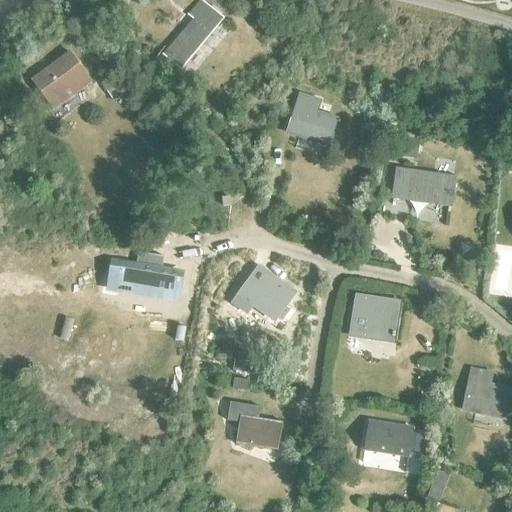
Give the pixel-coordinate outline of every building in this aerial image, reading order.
[(190,16),(195,21),(188,30),(166,56),(181,69),(203,43),(222,20),(219,17),(221,14),(220,12),(218,11),(216,9),(214,8),(212,7),(210,10),(201,3),(190,16)] [(69,54),(38,76),(60,107),(91,84),(69,54)] [(158,65),(173,79),(177,74),(162,60),(158,65)] [(114,77),(101,85),(112,101),(124,92),(114,77)] [(287,134),(328,148),(337,121),(314,113),(317,102),(300,96),(287,134)] [(402,140),(399,156),(416,159),(418,142),(402,140)] [(393,199),(451,207),(455,180),(397,171),(393,199)] [(223,207),(230,207),(229,199),(222,199),(223,207)] [(127,287),(185,293),(189,265),(169,263),(170,250),(145,247),(144,260),(130,259),(127,287)] [(236,296),(232,302),(247,313),(252,307),(273,323),(276,318),(281,321),(290,309),(285,306),(295,293),(258,266),(236,296)] [(351,337),(393,344),(399,304),(357,298),(351,337)] [(235,353),(232,371),(252,374),(255,357),(235,353)] [(487,387),(489,376),(471,372),(463,412),(505,420),(511,392),(487,387)] [(233,380),(231,389),(247,392),(249,383),(233,380)] [(230,404),(227,422),(239,423),(236,446),(278,452),(282,424),(258,420),(260,409),(242,406),(230,404)] [(412,432),(367,425),(362,453),(408,461),(412,432)] [(410,447),(409,456),(420,458),(423,439),(412,437),(410,447)] [(431,488),(426,501),(438,505),(443,492),(447,480),(435,475),(431,488)]
